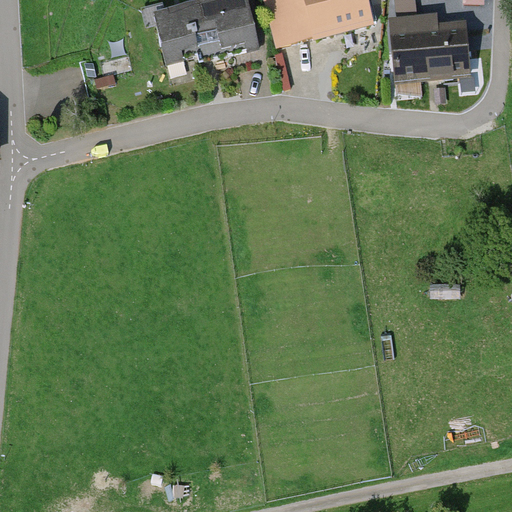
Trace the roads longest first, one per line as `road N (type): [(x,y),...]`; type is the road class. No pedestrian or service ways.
road 1 (residential): [(15,165),(261,110),(412,129),(464,124),(493,107),(503,77),(505,0)]
road 2 (track): [(286,511),(511,468)]
road 3 (unclassified): [(15,165),(0,336)]
road 4 (unclassified): [(8,0),(15,165)]
